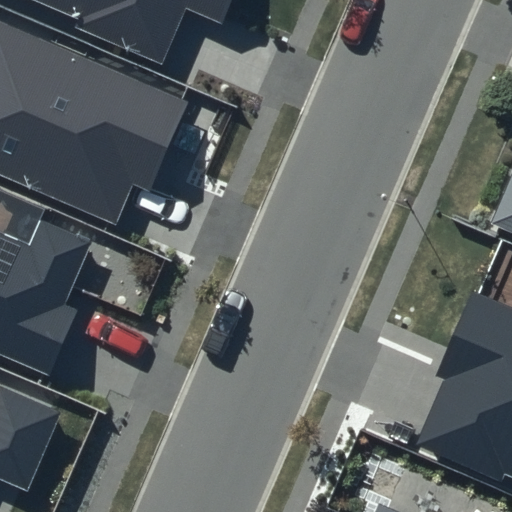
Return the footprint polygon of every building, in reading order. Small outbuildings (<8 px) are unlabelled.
[(75,27),(162,64),(186,9),(223,25),(234,0),(35,0),(79,18),(75,27)] [(133,184),(149,191),(187,102),(0,21),(0,174),(115,225),(133,184)] [(511,173),(491,223),(511,232),(511,173)] [(0,353),(50,374),(77,310),(65,304),(92,240),(41,218),(30,243),(0,230),(0,353)] [(511,305),(471,288),(433,375),(443,380),(415,444),(500,481),(503,472),(511,476),(511,305)] [(0,479),(27,491),(62,411),(0,384),(0,479)] [(399,511),(379,503),(374,511),(399,511)]
